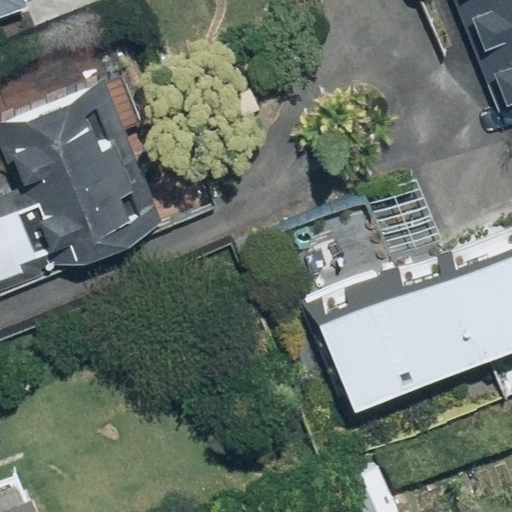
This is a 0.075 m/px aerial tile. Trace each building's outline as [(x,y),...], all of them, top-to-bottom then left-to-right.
[(64,0),(69,9),(88,0),(64,0)] [(511,0),(482,0),(511,82),(511,0)] [(0,282),(169,220),(131,120),(149,113),(135,76),(117,83),(112,69),(0,112),(0,131),(20,184),(0,191),(0,282)] [(511,221),(330,293),(368,391),(511,334),(511,221)] [(376,511),(403,501),(381,448),(335,468),(353,511),(376,511)] [(0,472),(0,511),(50,511),(29,460),(0,472)]
